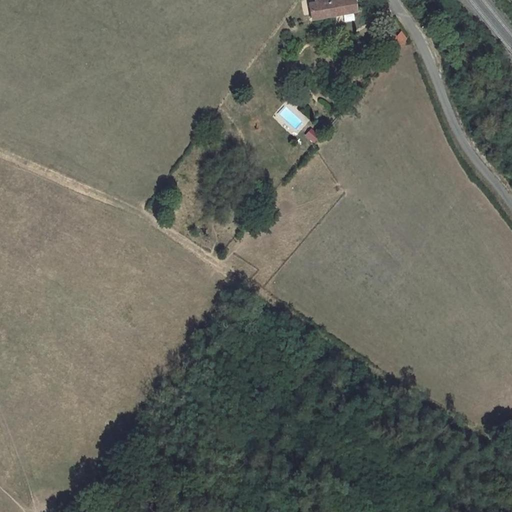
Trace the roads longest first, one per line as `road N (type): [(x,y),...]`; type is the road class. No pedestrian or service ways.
road 1 (track): [(0,152),(161,226),(399,389),(511,455)]
road 2 (residential): [(511,208),(466,154),(425,52),(392,0)]
